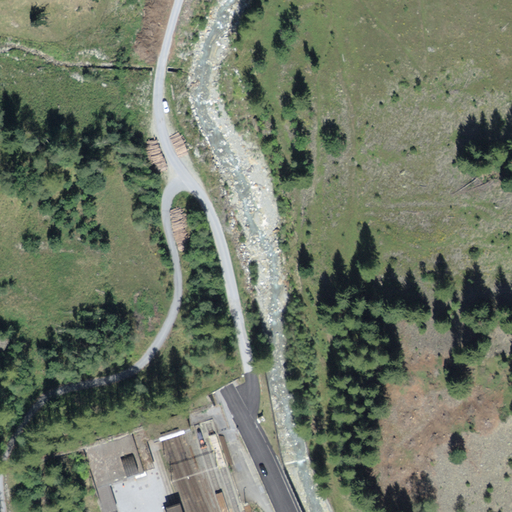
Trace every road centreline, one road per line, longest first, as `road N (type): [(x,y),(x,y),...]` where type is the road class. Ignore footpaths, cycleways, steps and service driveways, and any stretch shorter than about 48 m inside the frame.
road 1 (tertiary): [(224,385),(171,275),(140,181),(127,99),(132,0)]
road 2 (track): [(179,0),(158,96),(165,140),(185,179)]
road 3 (tertiary): [(224,385),(287,511)]
